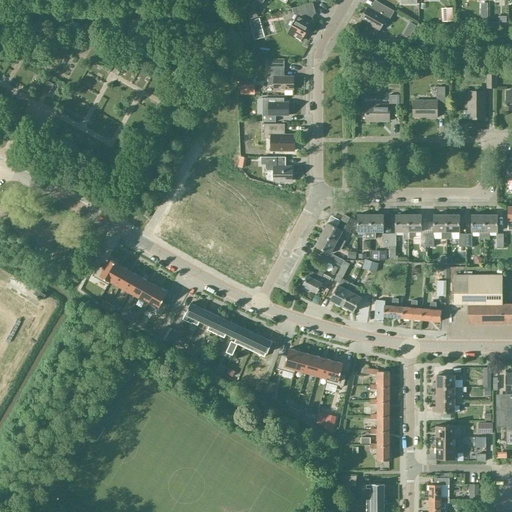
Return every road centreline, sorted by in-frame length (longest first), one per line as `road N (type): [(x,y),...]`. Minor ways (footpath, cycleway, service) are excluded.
road 1 (unclassified): [(258,304),(4,166)]
road 2 (residential): [(317,193),(478,193),(484,141)]
road 3 (residential): [(317,193),(317,54),(346,0)]
road 4 (residential): [(409,511),(409,344)]
road 5 (unclassified): [(409,344),(258,304)]
road 6 (residential): [(353,140),(484,141)]
road 7 (residential): [(258,304),(317,193)]
